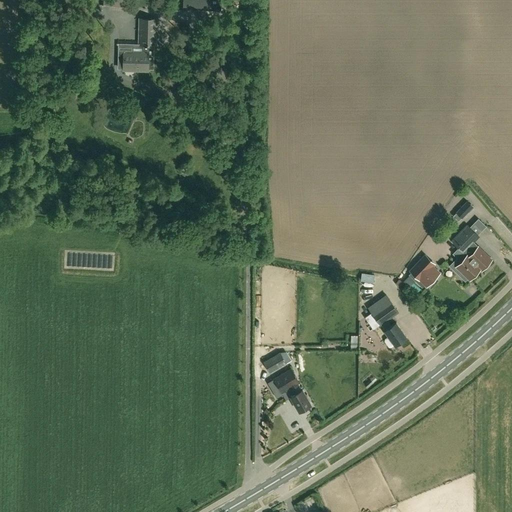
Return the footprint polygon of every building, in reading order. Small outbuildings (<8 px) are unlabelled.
[(103,8),(127,11),(128,0),(103,0),(103,1),(103,8)] [(188,0),(188,10),(228,10),(228,0),(188,0)] [(154,69),(154,44),(156,44),(157,18),(140,18),(139,44),(118,43),(117,69),(148,70),(148,69),(154,69)] [(117,198),(114,215),(123,216),(126,201),(123,200),(123,199),(117,198)] [(462,218),(468,213),(474,207),(472,205),(467,201),(456,212),(462,218)] [(469,227),(477,235),(482,230),(474,223),(469,227)] [(479,236),(467,226),(453,241),(464,251),(453,262),(460,269),(458,270),(458,272),(464,278),(466,278),(468,277),(469,278),(480,267),(482,269),(491,259),(479,246),(474,251),(469,246),(479,236)] [(425,255),(410,270),(412,271),(425,285),(426,286),(432,279),(439,273),(432,266),(434,264),(425,255)] [(376,318),(381,324),(381,323),(385,329),(385,330),(389,336),(385,338),(385,340),(389,346),(391,346),(395,344),(406,336),(396,322),(391,325),(387,319),(399,311),(387,294),(369,307),(372,312),(365,317),(369,323),(376,318)] [(270,373),(287,363),(280,352),(264,361),(270,373)] [(275,378),(273,379),(281,392),(287,389),(299,411),(311,404),(302,389),(301,389),(298,383),(300,382),(292,368),(275,378)]
